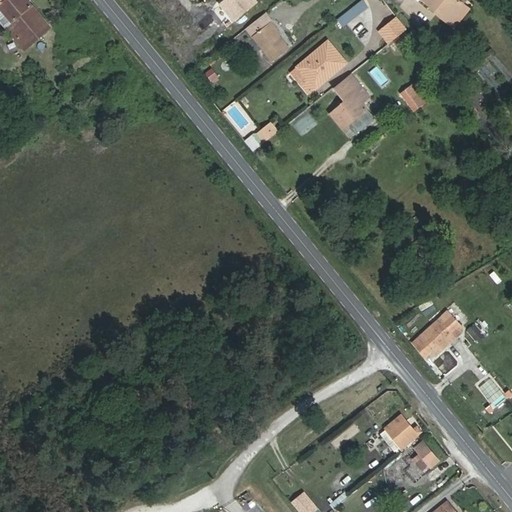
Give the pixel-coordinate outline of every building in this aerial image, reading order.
[(54,27),(32,0),(0,0),(0,17),(26,49),(54,27)] [(254,0),(226,0),(220,5),(233,20),(256,2),(254,0)] [(364,0),(362,0),(337,18),(343,26),(370,8),(364,0)] [(424,0),(457,23),(470,5),(463,0),(424,0)] [(271,59),(289,44),(270,20),(252,35),(271,59)] [(398,20),(382,33),(390,44),(407,31),(398,20)] [(346,62),(328,39),(291,68),(309,91),(346,62)] [(206,73),(212,81),(218,77),(212,69),(206,73)] [(355,71),(337,85),(346,97),(329,109),(341,125),(366,107),(364,104),(361,100),(371,93),(355,71)] [(415,111),(427,101),(414,85),(403,95),(415,111)] [(370,110),(350,124),(356,133),(376,118),(370,110)] [(278,132),(271,124),(258,134),(264,143),(278,132)] [(258,147),(251,137),(245,142),(252,152),(258,147)] [(497,268),(492,273),(504,284),(509,279),(497,268)] [(456,325),(445,313),(439,318),(450,330),(456,325)] [(451,333),(452,332),(450,330),(439,318),(412,343),(424,357),(431,350),(451,333)] [(485,335),(475,323),(466,331),(477,343),(485,335)] [(435,355),(454,337),(451,333),(431,350),(435,355)] [(418,435),(413,429),(402,415),(386,429),(381,434),(395,452),(401,447),(402,448),(418,435)] [(423,431),(418,425),(413,429),(418,435),(423,431)] [(440,461),(423,441),(403,458),(417,474),(422,470),(425,474),(440,461)] [(299,511),(315,511),(320,508),(305,490),(291,502),(299,511)] [(322,503),(327,511),(334,507),(329,499),(322,503)] [(456,511),(448,502),(434,511),(456,511)]
